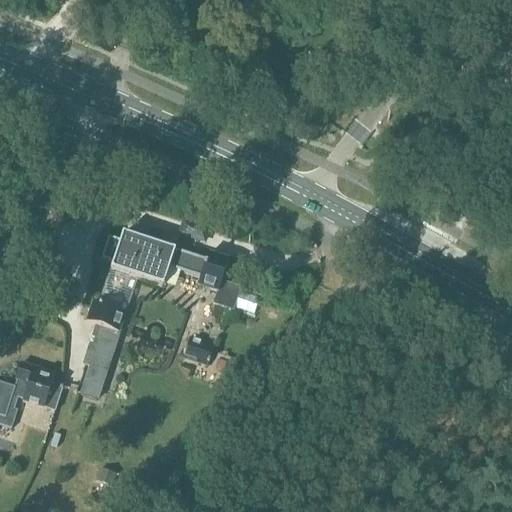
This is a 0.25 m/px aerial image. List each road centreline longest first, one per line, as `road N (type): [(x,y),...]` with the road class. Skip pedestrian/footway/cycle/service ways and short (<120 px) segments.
road 1 (primary): [(511,309),(312,195),(102,98)]
road 2 (unclassified): [(0,267),(102,98)]
